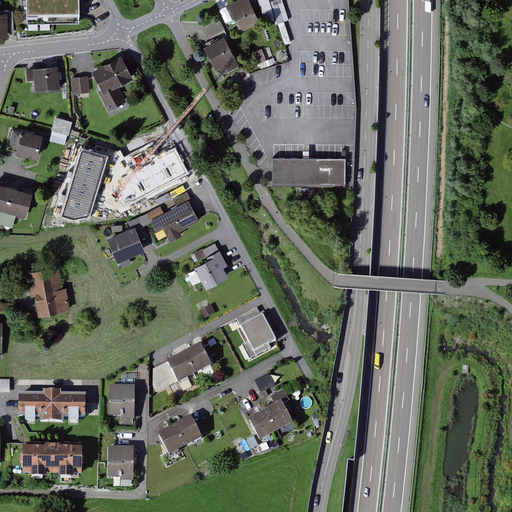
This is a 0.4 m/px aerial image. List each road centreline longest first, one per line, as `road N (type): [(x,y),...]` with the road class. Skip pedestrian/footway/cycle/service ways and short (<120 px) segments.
road 1 (tertiary): [(317,511),(358,307),(370,0)]
road 2 (motorway): [(398,0),(392,231),(367,511)]
road 3 (motorway): [(392,511),(411,311),(422,0)]
road 4 (residential): [(124,34),(309,377)]
road 5 (residential): [(342,281),(318,268),(283,224),(166,12)]
road 6 (track): [(429,511),(443,367)]
